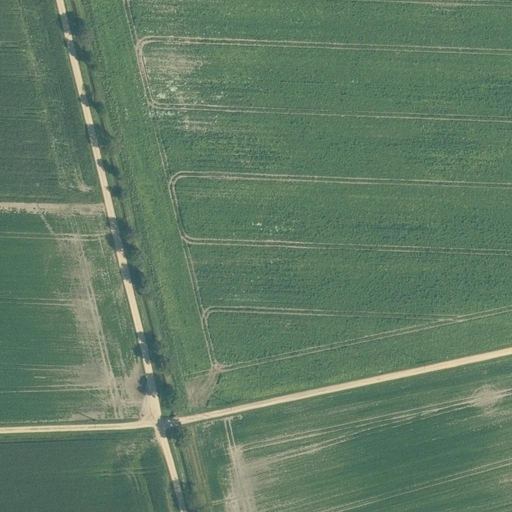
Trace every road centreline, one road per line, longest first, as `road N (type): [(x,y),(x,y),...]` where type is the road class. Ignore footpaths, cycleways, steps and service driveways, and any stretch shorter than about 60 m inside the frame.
road 1 (track): [(55,0),(182,511)]
road 2 (track): [(0,431),(167,422),(511,349)]
